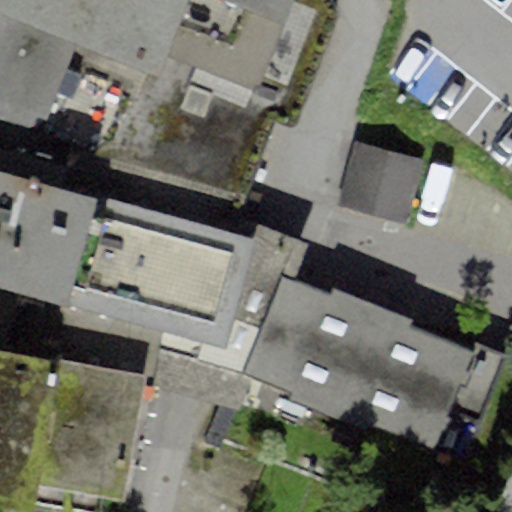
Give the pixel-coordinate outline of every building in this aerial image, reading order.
[(0,0),(0,123),(94,157),(236,203),(273,118),(293,125),(332,13),(324,0),(0,0)] [(355,141),(337,206),(405,224),(423,159),(355,141)] [(0,288),(67,307),(64,313),(223,349),(230,321),(251,242),(99,194),(96,200),(0,173),(0,288)] [(310,245),(257,226),(251,242),(230,321),(257,332),(279,276),(293,282),(310,245)] [(332,290),(330,296),(293,282),(279,276),(257,332),(240,374),(431,448),(446,410),(469,350),(410,327),(412,321),(332,290)] [(479,422),(502,363),(505,356),(472,343),(469,350),(446,410),(479,422)] [(0,505),(33,511),(34,504),(82,511),(96,511),(99,497),(123,501),(145,377),(120,373),(58,363),(0,352),(0,505)]
